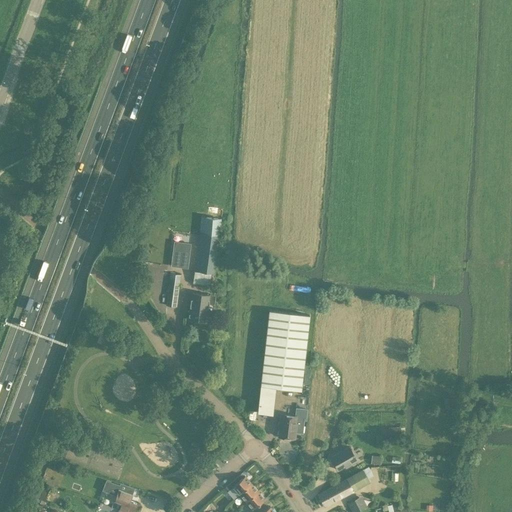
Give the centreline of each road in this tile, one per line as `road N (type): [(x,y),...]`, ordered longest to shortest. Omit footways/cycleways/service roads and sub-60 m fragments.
road 1 (motorway): [(0,461),(172,0)]
road 2 (motorway): [(147,0),(0,394)]
road 3 (unclassified): [(257,448),(169,361),(140,316)]
